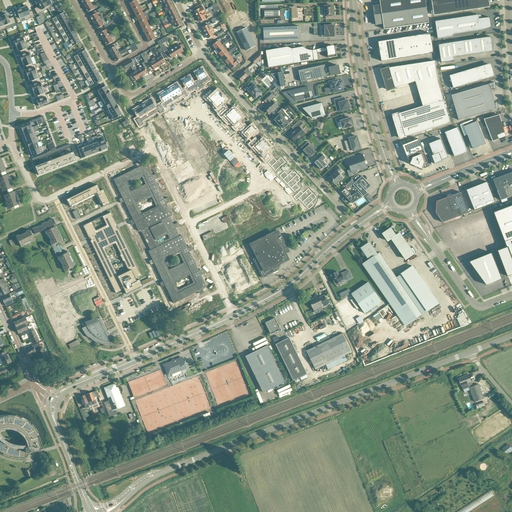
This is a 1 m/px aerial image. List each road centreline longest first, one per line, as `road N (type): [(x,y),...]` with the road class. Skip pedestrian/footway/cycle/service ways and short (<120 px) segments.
road 1 (tertiary): [(469,351),(161,472),(104,511)]
road 2 (residential): [(150,250),(247,203),(202,153),(123,191)]
road 3 (residential): [(340,208),(202,54)]
road 4 (unknown): [(371,224),(399,262),(418,258),(446,304),(422,325),(375,341)]
road 5 (tertiary): [(191,334),(286,286),(356,226)]
road 6 (residential): [(134,359),(55,195)]
road 7 (unclassified): [(387,164),(359,67),(352,0)]
